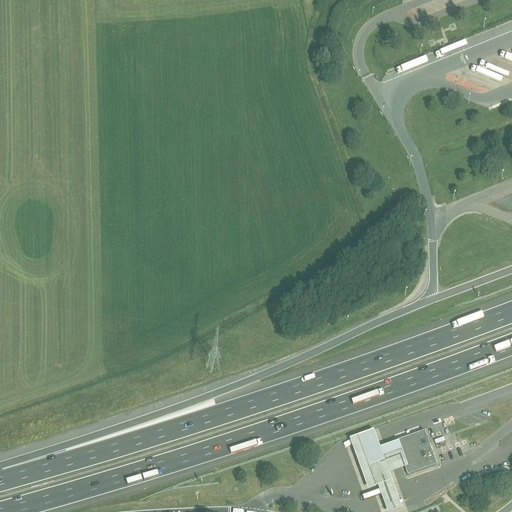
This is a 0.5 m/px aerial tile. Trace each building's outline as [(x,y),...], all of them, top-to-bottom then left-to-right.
[(511,76),(511,73),(511,69),(483,59),(481,65),(511,76)] [(372,429),(348,438),(367,489),(377,486),(386,511),(390,511),(401,508),(388,472),(403,467),(394,441),(379,446),(372,429)] [(403,467),(406,475),(435,465),(423,431),(394,441),(403,467)] [(443,433),(434,438),(441,451),(450,446),(443,433)] [(363,500),(365,508),(380,504),(378,497),(363,500)]
